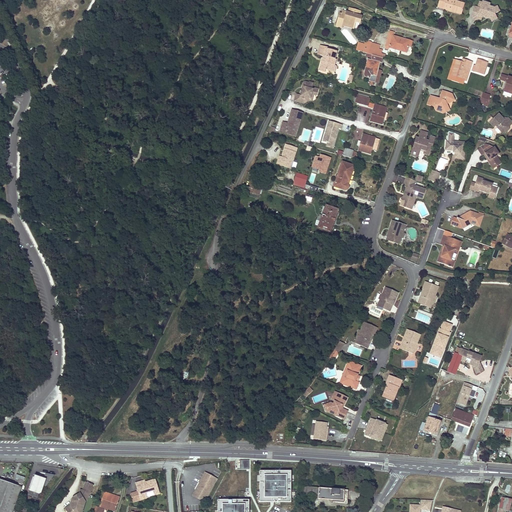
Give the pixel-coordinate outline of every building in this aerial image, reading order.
[(454,8),(453,9),(462,11),(464,4),(450,0),(438,0),(438,4),(443,6),(443,8),(451,10),(452,7),(454,8)] [(480,8),(474,7),(471,17),(473,22),(481,18),(481,16),(484,16),(487,15),(489,18),(496,15),(494,13),(499,11),(496,6),(493,7),(488,5),(489,3),(482,1),(480,8)] [(359,15),(360,10),(350,7),(348,12),(343,10),(342,13),(342,16),(340,15),(337,25),(343,27),(343,24),(344,21),(355,24),(355,22),(360,23),(362,15),(359,15)] [(393,33),(389,32),(384,48),(388,49),(389,47),(406,52),(407,46),(410,47),(412,41),(392,35),(393,33)] [(356,50),(358,50),(360,51),(367,53),(370,46),(371,42),(365,40),(364,44),(364,45),(358,43),(356,50)] [(371,42),(370,46),(367,53),(372,54),(377,56),(378,53),(379,48),(372,46),(373,42),(371,42)] [(327,48),(319,45),(317,55),(323,57),(325,57),(323,62),(321,62),(319,71),(325,73),(326,70),(331,71),(333,65),(335,65),(336,59),(335,59),(337,52),(327,49),(327,48)] [(364,74),(364,75),(364,76),(365,76),(369,77),(368,80),(374,82),(378,67),(379,62),(381,62),(383,57),(377,56),(372,54),(370,60),(367,59),(364,74)] [(487,61),(477,57),(475,64),(484,67),(487,61)] [(462,79),(464,74),(466,69),(469,70),(472,61),(468,60),(467,63),(462,61),(457,59),(454,68),(451,75),(462,79)] [(471,69),(483,73),(484,67),(475,64),(473,64),(471,69)] [(511,92),(511,94),(511,93),(511,77),(501,74),(500,79),(506,81),(504,89),(511,91),(511,92)] [(314,89),(313,89),(314,83),(311,82),(309,83),(306,82),(304,83),(303,86),(305,87),(302,96),(301,96),(297,94),(295,101),(304,104),(308,102),(306,99),(306,97),(311,98),(312,96),(314,95),(317,95),(319,89),(316,88),(314,89)] [(437,100),(429,98),(426,105),(433,107),(435,111),(440,113),(444,111),(446,105),(454,101),(451,94),(442,91),(439,100),(437,100)] [(489,95),(482,93),(481,98),(479,102),(487,105),(489,99),(488,98),(489,95)] [(371,116),(371,118),(370,121),(381,124),(382,119),(385,112),(386,107),(375,104),(368,102),(369,98),(357,95),(355,103),(367,106),(367,107),(373,108),(372,113),(370,112),(369,115),(371,116)] [(444,111),(440,113),(443,114),(449,111),(446,105),(444,111)] [(303,113),(292,110),(289,124),(283,122),(281,132),(286,134),(287,131),(297,133),(303,113)] [(503,119),(497,113),(488,122),(493,127),(495,125),(502,132),(504,132),(507,128),(507,126),(511,122),(511,120),(508,117),(506,116),(503,119)] [(336,136),(338,128),(340,128),(342,124),(328,120),(322,141),(327,142),(332,144),(334,136),(336,136)] [(427,132),(420,130),(417,138),(418,138),(417,142),(415,141),(414,145),(413,145),(410,152),(417,155),(419,149),(423,150),(429,152),(434,137),(429,136),(428,140),(425,139),(427,132)] [(448,131),(448,132),(448,135),(447,135),(446,139),(445,139),(445,150),(454,150),(453,156),(463,157),(464,141),(452,140),(453,133),(448,131)] [(358,150),(370,153),(371,150),(375,151),(379,139),(374,138),(374,137),(363,134),(361,141),(358,141),(356,145),(359,146),(358,150)] [(332,147),(333,144),(336,136),(334,136),(332,144),(327,142),(326,146),(332,147)] [(290,168),(296,148),(286,144),(282,157),(279,164),(290,168)] [(488,150),(485,144),(478,149),(481,155),(483,154),(485,152),(490,159),(488,161),(492,167),(495,164),(497,166),(501,164),(496,156),(500,153),(495,146),(488,150)] [(344,151),(343,155),(351,158),(353,150),(345,148),(344,151)] [(330,158),(319,155),(318,159),(315,158),(311,170),(325,174),(330,158)] [(347,189),(347,188),(348,188),(348,187),(348,186),(348,185),(348,184),(347,184),(347,183),(346,183),(347,179),(349,179),(354,166),(342,162),(334,186),(344,190),(345,190),(346,189),(347,189)] [(429,172),(426,179),(435,182),(438,175),(429,172)] [(476,182),(473,190),(479,192),(480,190),(490,193),(495,195),(498,187),(492,185),(493,183),(483,180),(484,178),(478,176),(476,182)] [(306,180),(295,177),(292,183),(304,186),(306,180)] [(415,181),(405,177),(402,186),(406,187),(404,193),(405,194),(405,196),(403,197),(401,198),(402,200),(400,205),(408,208),(409,204),(411,205),(414,198),(416,197),(421,199),(424,189),(413,185),(415,181)] [(257,188),(260,189),(261,187),(257,186),(252,185),(251,184),(249,192),(255,194),(257,188)] [(321,217),(320,222),(318,227),(330,231),(338,209),(326,205),(322,215),(320,215),(320,217),(321,217)] [(459,215),(456,214),(457,216),(456,216),(453,215),(450,222),(461,226),(462,225),(471,221),(480,224),(483,214),(470,209),(469,213),(467,213),(463,213),(459,215)] [(406,223),(392,218),(390,226),(392,227),(390,232),(389,232),(386,239),(394,241),(395,239),(400,241),(402,236),(404,231),(406,223)] [(511,234),(508,232),(502,241),(511,246),(511,234)] [(460,246),(462,240),(444,234),(440,243),(443,244),(442,249),(444,250),(442,254),(440,254),(438,259),(453,265),(456,259),(452,258),(456,248),(453,247),(454,244),(460,246)] [(413,253),(411,260),(418,262),(419,255),(413,253)] [(438,285),(425,280),(422,287),(424,288),(421,295),(420,295),(417,302),(424,304),(425,302),(431,304),(432,300),(435,293),(438,285)] [(399,290),(385,285),(384,288),(382,293),(380,297),(378,302),(384,304),(383,306),(390,310),(393,303),(391,303),(394,297),(396,298),(399,290)] [(377,326),(364,320),(359,329),(357,335),(355,339),(361,342),(360,344),(367,346),(372,333),(374,333),(377,326)] [(443,347),(449,331),(448,331),(451,323),(443,320),(440,328),(439,327),(430,352),(437,355),(440,347),(443,347)] [(417,341),(421,332),(407,327),(404,334),(405,335),(401,346),(413,352),(415,348),(417,341)] [(346,341),(341,339),(335,348),(340,350),(346,341)] [(336,355),(340,350),(335,348),(329,356),(336,355)] [(457,353),(454,352),(447,371),(455,375),(460,360),(469,363),(470,361),(473,363),(473,365),(476,372),(483,369),(479,361),(481,356),(459,348),(457,353)] [(360,363),(348,358),(346,363),(345,367),(347,368),(342,378),(349,381),(348,384),(355,387),(358,379),(354,378),(355,377),(356,372),(360,363)] [(345,367),(339,380),(348,384),(349,381),(342,378),(347,368),(345,367)] [(401,379),(389,374),(386,381),(387,382),(388,382),(387,386),(385,386),(384,390),(388,392),(386,397),(392,399),(397,386),(398,386),(401,379)] [(472,385),(465,383),(458,403),(465,406),(468,396),(471,389),(472,385)] [(312,389),(309,386),(302,393),(306,396),(312,389)] [(478,392),(471,389),(468,396),(475,398),(478,392)] [(347,395),(338,391),(333,401),(331,400),(324,403),(326,409),(333,406),(336,408),(334,412),(343,416),(347,409),(341,406),(340,405),(341,402),(343,403),(347,395)] [(429,412),(435,414),(437,410),(438,405),(432,403),(431,408),(429,412)] [(473,415),(464,412),(456,409),(451,420),(469,426),(473,415)] [(422,422),(420,427),(424,429),(436,433),(440,421),(433,419),(435,414),(429,412),(425,423),(422,422)] [(384,421),(372,416),(370,421),(369,420),(365,427),(367,428),(365,433),(377,438),(384,421)] [(326,425),(327,421),(315,420),(313,437),(324,439),(326,425)] [(380,439),(387,422),(384,421),(377,438),(380,439)] [(240,460),(240,469),(248,469),(248,460),(240,460)] [(291,471),(260,471),(260,503),(291,503),(291,471)] [(216,479),(204,473),(192,496),(204,502),(216,479)] [(15,481),(22,483),(25,478),(17,475),(15,481)] [(44,481),(38,479),(38,478),(33,476),(29,488),(40,492),(44,481)] [(0,511),(11,511),(21,487),(0,479),(0,511)] [(142,481),(135,483),(139,499),(147,497),(146,493),(153,491),(154,495),(159,493),(155,479),(145,482),(142,483),(142,481)] [(71,503),(66,506),(68,511),(66,511),(80,511),(82,511),(93,484),(87,481),(83,488),(81,487),(79,492),(73,496),(71,503)] [(303,486),(303,492),(318,493),(331,494),(331,499),(333,499),(338,499),(338,502),(343,502),(344,489),(303,486)] [(115,509),(117,504),(118,498),(103,493),(100,504),(115,509)] [(501,511),(502,511),(503,509),(509,510),(511,499),(502,497),(498,511),(501,511)] [(248,511),(249,501),(218,501),(217,511),(248,511)]
